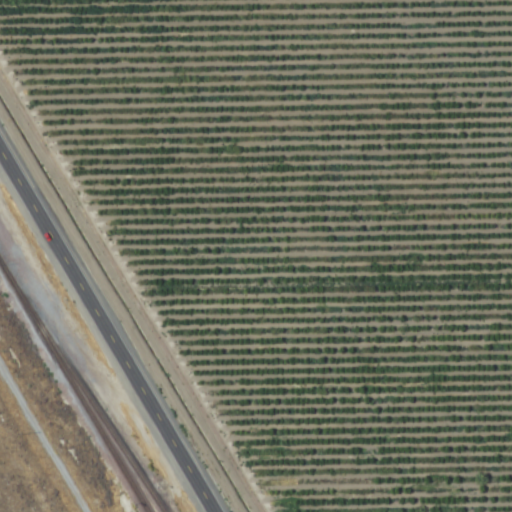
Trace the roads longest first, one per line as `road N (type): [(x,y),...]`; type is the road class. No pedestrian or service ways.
road 1 (primary): [(219,511),(0,141)]
road 2 (residential): [(89,511),(0,358)]
